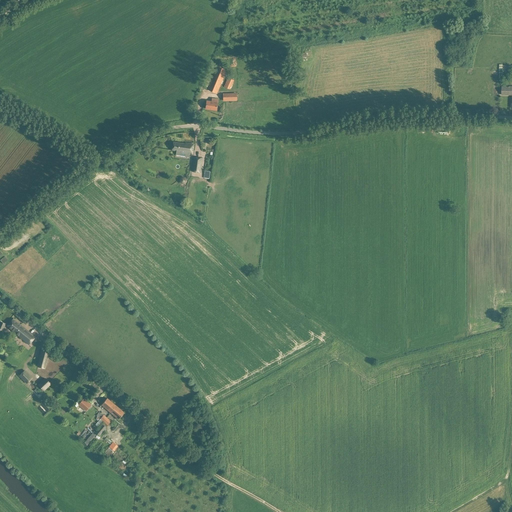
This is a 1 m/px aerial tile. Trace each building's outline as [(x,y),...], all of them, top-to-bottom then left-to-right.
[(511,64),(499,65),(499,74),(511,74),(511,69),(511,64)] [(208,89),(216,93),(226,70),(217,66),(208,89)] [(224,87),(230,89),(234,80),(228,78),(224,87)] [(511,86),(502,86),(502,95),(511,94),(511,86)] [(218,99),(212,98),(212,102),(207,101),(206,109),(216,110),(218,99)] [(173,142),(173,144),(172,150),(176,151),(176,154),(180,155),(181,153),(187,154),(187,156),(189,156),(190,153),(192,154),(194,144),(185,143),(173,142)] [(200,172),(202,158),(194,157),(192,171),(200,172)] [(13,319),(7,326),(29,344),(35,336),(13,319)] [(44,368),(49,351),(43,349),(38,366),(44,368)] [(24,370),(19,375),(27,383),(32,378),(24,370)] [(46,379),(39,385),(44,390),(50,384),(46,379)] [(84,398),(79,404),(78,405),(86,411),(91,405),(84,398)] [(110,412),(116,405),(107,398),(102,405),(110,412)] [(116,405),(110,412),(119,419),(124,413),(116,405)] [(87,445),(97,433),(100,436),(107,428),(102,424),(96,432),(94,431),(84,442),(87,445)] [(109,447),(114,451),(117,446),(112,442),(109,447)] [(109,447),(105,453),(109,456),(113,450),(109,447)]
